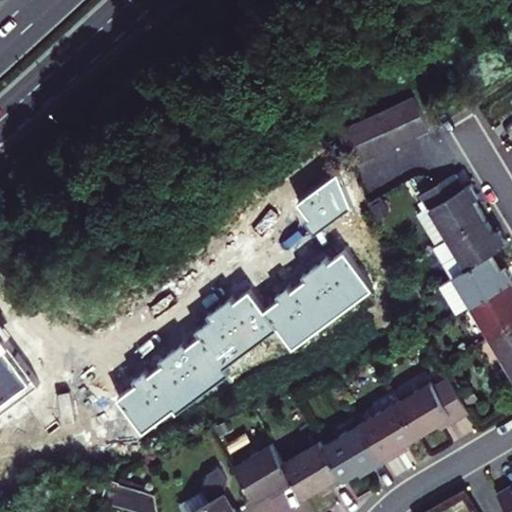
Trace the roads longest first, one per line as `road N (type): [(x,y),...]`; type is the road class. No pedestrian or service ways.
road 1 (trunk): [(0,120),(131,0)]
road 2 (residential): [(511,433),(385,511)]
